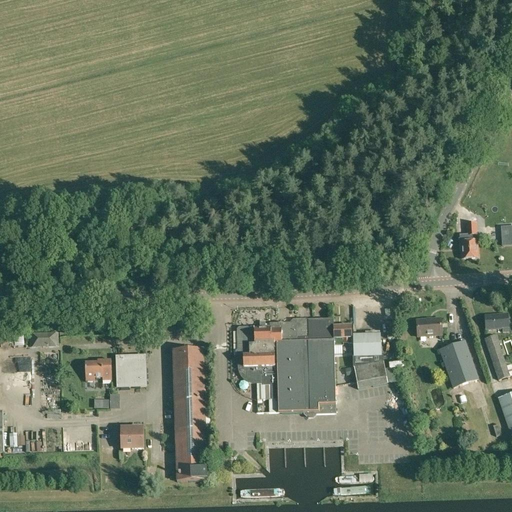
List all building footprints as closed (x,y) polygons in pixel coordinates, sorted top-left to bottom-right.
[(460,234),(462,260),(479,259),(478,242),(477,242),(477,236),(478,236),(477,223),(466,224),(466,234),(460,234)] [(511,227),(507,228),(507,234),(501,234),(502,248),(511,247),(511,227)] [(503,329),(503,332),(509,332),(507,315),(485,317),(486,330),(503,329)] [(314,375),(335,371),(334,347),(343,347),(343,345),(354,344),(354,337),(351,337),(351,327),(334,328),(333,320),(308,321),(314,375)] [(417,322),(418,338),(442,336),(441,320),(417,322)] [(305,415),(308,419),(313,418),(316,415),(336,415),(336,406),(335,371),(314,375),(308,321),(295,321),(292,324),(270,325),(270,328),(266,328),(265,323),(260,323),(260,328),(240,329),(238,331),(238,350),(236,352),(236,357),(238,359),(239,371),(240,376),(242,379),(246,383),(253,385),(263,385),(263,386),(271,386),(272,400),(278,400),(279,414),(305,413),(305,415)] [(44,345),(44,348),(54,348),(54,345),(54,334),(43,334),(44,345)] [(354,337),(354,344),(354,359),(353,359),(353,366),(354,368),(354,369),(355,369),(356,375),(359,390),(387,385),(383,363),(383,358),(381,358),(380,336),(354,337)] [(484,340),(498,382),(510,378),(496,336),(484,340)] [(440,351),(453,389),(478,381),(465,343),(440,351)] [(173,352),(177,483),(207,482),(205,425),(203,351),(173,352)] [(117,358),(118,388),(146,387),(145,358),(117,358)] [(85,364),(86,382),(95,382),(95,379),(103,379),(103,382),(112,382),(112,367),(111,361),(100,362),(100,364),(85,364)] [(347,377),(356,375),(355,369),(354,369),(354,368),(345,370),(347,377)] [(165,406),(174,406),(174,392),(166,391),(165,406)] [(511,395),(498,400),(511,438),(511,437),(511,395)] [(493,427),(496,438),(502,436),(499,426),(493,427)] [(121,428),(121,451),(144,450),(144,428),(121,428)]
